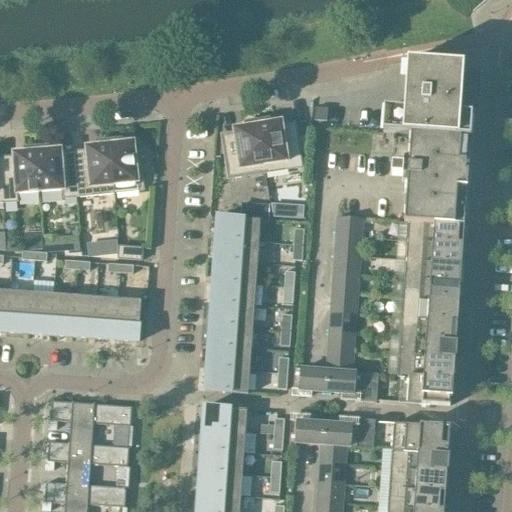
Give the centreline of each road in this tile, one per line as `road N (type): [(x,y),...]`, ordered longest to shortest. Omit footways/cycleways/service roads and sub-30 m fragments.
road 1 (residential): [(23,392),(47,381),(137,387),(160,362),(178,97)]
road 2 (residential): [(178,97),(384,58)]
road 3 (residential): [(0,112),(178,97)]
road 4 (residential): [(14,511),(23,392)]
